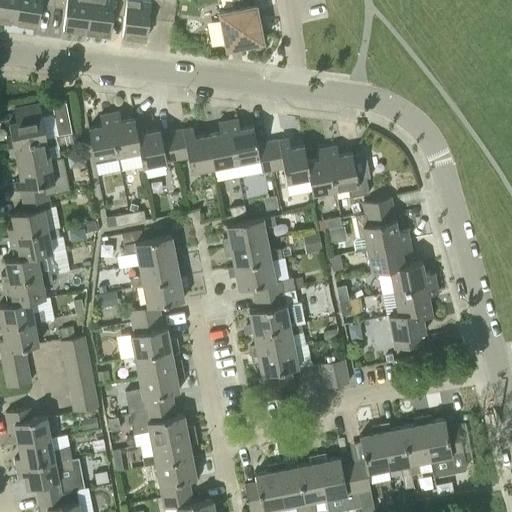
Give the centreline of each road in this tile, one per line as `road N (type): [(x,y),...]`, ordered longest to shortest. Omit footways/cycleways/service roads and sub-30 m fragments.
road 1 (residential): [(295,89),(386,104),(425,133),(442,166),(499,368)]
road 2 (residential): [(0,52),(295,89)]
road 3 (residential): [(220,442),(312,426),(331,403),(499,368)]
road 4 (residential): [(220,442),(196,303)]
